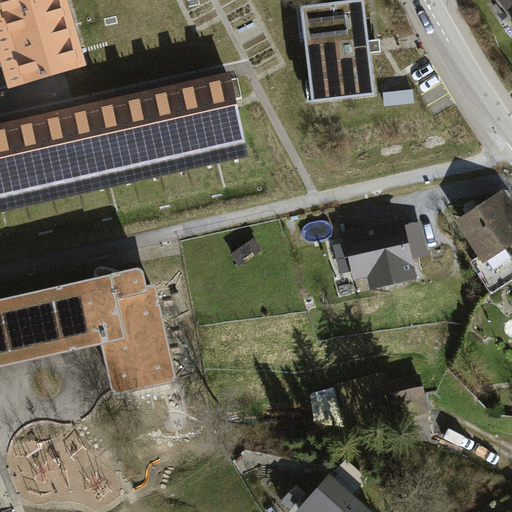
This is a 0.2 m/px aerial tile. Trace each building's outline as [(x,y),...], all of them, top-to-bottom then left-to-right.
[(77,66),(57,0),(0,0),(0,2),(24,82),(77,66)] [(364,0),(359,0),(309,6),(313,39),(304,40),(309,82),(317,81),(319,101),(375,95),(370,53),(382,52),(380,39),(369,40),(364,0)] [(232,81),(204,87),(218,150),(246,144),(232,81)] [(204,87),(177,93),(191,156),(218,150),(204,87)] [(177,93),(149,99),(164,162),(191,156),(177,93)] [(149,99),(122,105),(137,168),(164,162),(149,99)] [(122,105),(95,111),(110,174),(137,168),(122,105)] [(95,111),(69,117),(83,180),(110,174),(95,111)] [(69,117),(41,123),(55,186),(83,180),(69,117)] [(41,123),(13,129),(27,192),(55,186),(41,123)] [(13,129),(0,131),(0,198),(27,192),(13,129)] [(511,220),(498,198),(462,221),(484,256),(475,262),(492,290),(511,277),(511,262),(502,246),(511,239),(511,220)] [(365,232),(348,236),(356,275),(371,272),(374,285),(413,276),(409,258),(427,254),(420,227),(403,231),(402,224),(377,229),(374,227),(367,228),(365,232)] [(93,282),(0,303),(0,361),(105,338),(118,393),(173,381),(152,285),(146,286),(143,272),(142,270),(141,269),(139,269),(136,268),(92,278),(93,282)] [(419,375),(390,382),(397,414),(426,408),(419,375)] [(369,511),(330,477),(301,510),(302,511),(369,511)] [(63,511),(127,511),(125,500),(63,511)]
